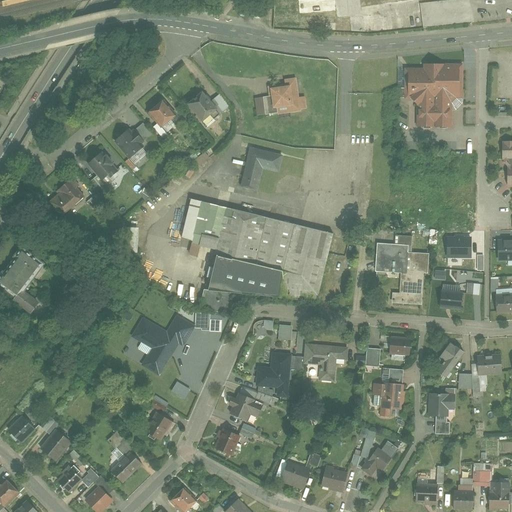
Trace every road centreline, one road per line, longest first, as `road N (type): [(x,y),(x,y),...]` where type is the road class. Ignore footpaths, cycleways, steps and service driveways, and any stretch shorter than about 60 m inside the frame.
road 1 (residential): [(183,449),(246,313),(260,307),(511,329)]
road 2 (tertiary): [(480,36),(346,47),(184,23)]
road 3 (residential): [(44,165),(170,57),(184,23)]
road 4 (secondary): [(0,160),(102,0)]
road 5 (residential): [(487,225),(480,36)]
road 6 (tertiary): [(184,23),(133,19),(0,48)]
road 7 (residential): [(183,449),(267,497),(314,511)]
